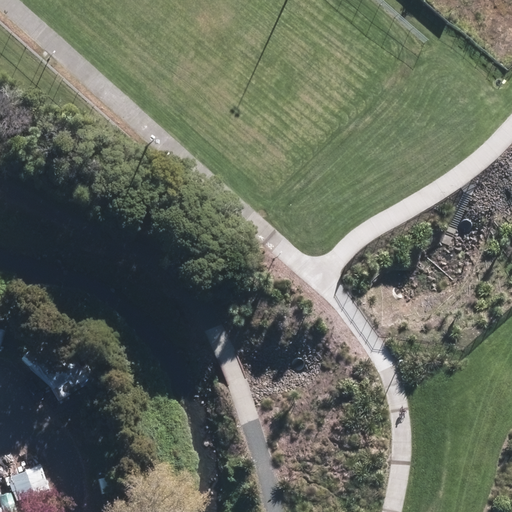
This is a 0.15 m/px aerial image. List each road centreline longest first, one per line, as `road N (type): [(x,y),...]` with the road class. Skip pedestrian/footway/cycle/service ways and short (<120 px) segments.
road 1 (motorway): [(422,511),(0,38)]
road 2 (motorway): [(159,0),(511,379)]
